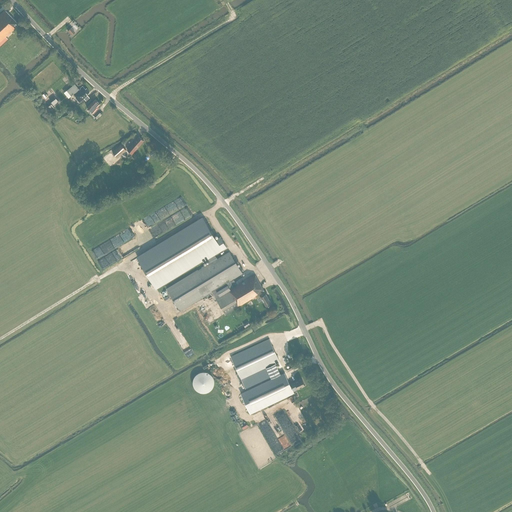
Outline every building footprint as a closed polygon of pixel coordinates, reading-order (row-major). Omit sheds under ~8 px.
[(14,28),(15,28),(18,25),(5,10),(0,14),(0,42),(10,33),(10,32),(14,28)] [(85,101),(89,98),(87,96),(86,94),(89,92),(86,88),(85,89),(83,86),(73,94),(75,97),(79,103),(84,99),(85,101)] [(99,108),(97,106),(100,104),(95,100),(92,103),(87,108),(94,114),(93,115),(97,119),(101,114),(97,111),(99,108)] [(127,150),(132,155),(144,141),(139,137),(127,150)] [(112,152),(118,158),(126,151),(121,144),(112,152)] [(203,218),(138,258),(156,288),(203,259),(204,261),(208,259),(211,263),(167,290),(181,311),(212,292),(225,315),(256,296),(257,299),(261,297),(266,307),(271,304),(255,275),(234,288),(230,281),(242,274),(229,252),(217,259),(215,255),(226,248),(220,237),(216,240),(203,218)] [(269,339),(231,357),(245,388),(271,376),(272,380),(241,394),(250,413),(294,392),(293,392),(305,386),(301,379),(290,385),(285,374),(281,376),(275,364),(280,362),(269,339)] [(286,368),(288,372),(297,368),(295,364),(286,368)] [(203,393),(206,393),(209,392),(212,389),(214,386),(214,383),(214,379),(213,376),(210,374),(207,372),(204,371),(201,371),(197,373),(195,375),(193,378),(192,381),(193,385),(194,388),(196,391),(199,392),(203,393)] [(302,440),(295,428),(291,430),(290,429),(286,432),(294,445),(302,440)]
